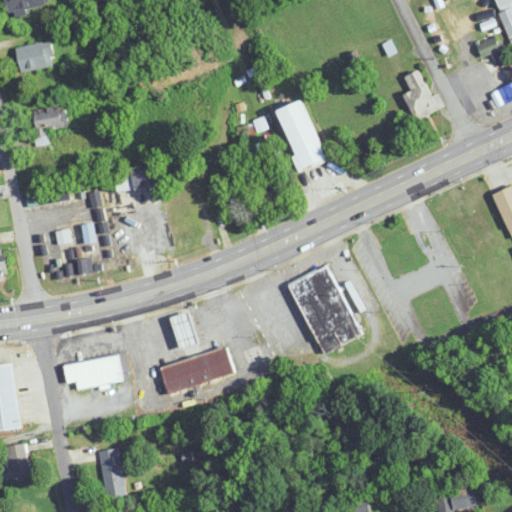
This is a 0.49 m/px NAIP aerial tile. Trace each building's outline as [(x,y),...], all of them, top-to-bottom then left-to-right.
[(48,6),(46,0),(4,0),(7,13),(48,6)] [(478,43),(482,56),(501,51),(497,38),(478,43)] [(22,72),(56,65),(52,41),(17,48),(22,72)] [(500,69),(509,65),(505,52),(495,55),(500,69)] [(432,96),(419,70),(405,77),(412,91),(404,95),(417,121),(445,107),(439,93),(432,96)] [(278,110),(301,171),(327,161),(304,100),(278,110)] [(66,127),(62,106),(30,112),(36,144),(49,141),(47,131),(66,127)] [(114,172),(118,191),(160,184),(156,165),(114,172)] [(394,279),(429,265),(422,249),(432,245),(426,230),(381,248),(394,279)] [(0,281),(8,281),(7,253),(0,253),(0,281)] [(290,285),(325,355),(364,335),(329,266),(290,285)] [(172,317),(180,349),(199,344),(191,312),(172,317)] [(236,377),(229,349),(161,366),(168,394),(236,377)] [(120,356),(65,365),(68,384),(78,382),(80,390),(124,383),(120,356)] [(0,431),(22,428),(13,364),(0,365),(0,431)] [(7,467),(0,468),(2,480),(32,475),(26,444),(4,447),(7,467)] [(126,497),(120,448),(101,451),(107,499),(126,497)] [(438,509),(478,509),(478,488),(452,488),(452,498),(438,498),(438,509)] [(29,510),(29,502),(21,503),(21,511),(37,511),(37,509),(29,510)]
